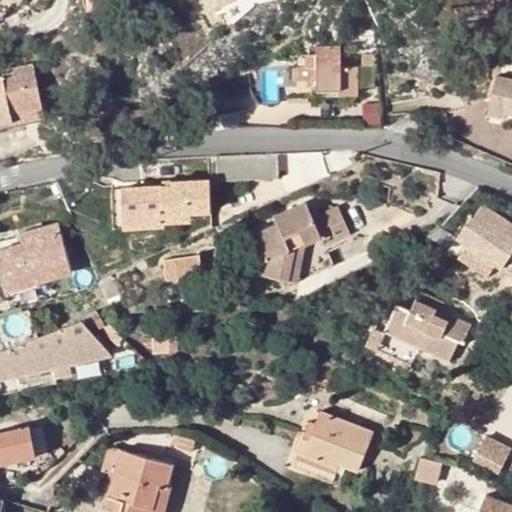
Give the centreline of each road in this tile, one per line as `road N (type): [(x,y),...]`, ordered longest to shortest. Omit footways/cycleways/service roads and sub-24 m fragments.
road 1 (unclassified): [(511,185),(448,159),(350,138),(219,143),(0,177)]
road 2 (residential): [(0,485),(32,493),(101,426)]
